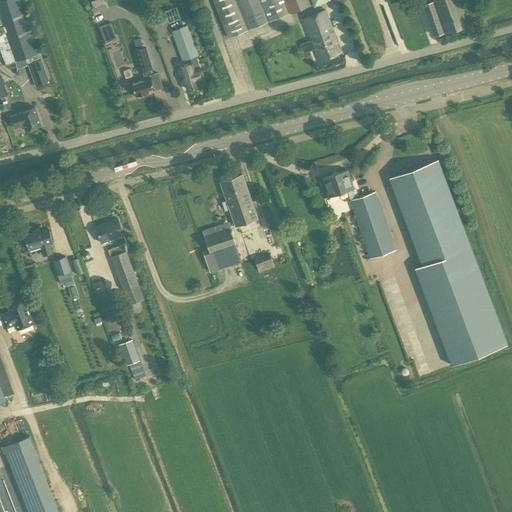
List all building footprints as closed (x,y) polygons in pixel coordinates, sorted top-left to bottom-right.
[(19,0),(2,0),(0,1),(0,18),(15,61),(30,56),(32,62),(40,59),(42,59),(40,52),(38,53),(19,0)] [(104,0),(95,0),(92,2),(94,8),(106,4),(104,0)] [(213,0),(225,36),(330,0),(213,0)] [(433,36),(467,24),(458,0),(432,0),(433,1),(422,5),(433,36)] [(311,49),(314,48),(319,61),(341,52),(325,10),(302,19),(311,41),(309,42),(308,43),(310,48),(311,49)] [(184,15),(178,17),(181,24),(187,22),(184,15)] [(111,23),(99,27),(105,43),(117,38),(111,23)] [(187,59),(189,58),(195,56),(198,55),(187,25),(176,29),(187,59)] [(140,39),(134,40),(136,48),(143,46),(140,39)] [(149,70),(152,69),(146,48),(135,51),(141,72),(142,72),(149,70)] [(189,58),(191,65),(181,68),(187,90),(198,87),(197,81),(203,79),(200,69),(199,67),(198,63),(195,56),(189,58)] [(32,62),(28,64),(36,86),(49,82),(40,59),(32,62)] [(129,69),(122,71),(125,80),(132,78),(129,69)] [(135,96),(148,92),(148,91),(162,87),(157,73),(151,75),(149,70),(142,72),(144,79),(131,83),(135,96)] [(0,84),(0,94),(1,97),(9,94),(6,83),(0,84)] [(25,130),(41,125),(34,107),(19,113),(10,116),(14,128),(23,125),(25,130)] [(450,364),(506,343),(437,159),(388,177),(421,265),(414,267),(450,364)] [(369,257),(394,249),(374,191),(359,197),(356,190),(354,190),(347,169),(322,178),(328,197),(346,191),(369,257)] [(242,174),(219,182),(226,201),(222,202),(225,210),(229,209),(234,225),(257,217),(242,174)] [(101,243),(123,234),(117,218),(95,226),(101,243)] [(212,253),(235,245),(229,227),(204,235),(210,253),(210,254),(212,253)] [(48,243),(51,243),(47,229),(24,236),(28,250),(40,246),(43,255),(51,252),(48,243)] [(111,256),(122,289),(128,305),(143,299),(123,244),(107,250),(110,257),(111,256)] [(241,261),(235,245),(212,253),(217,269),(241,261)] [(210,253),(204,254),(210,272),(217,269),(212,253),(210,254),(210,253)] [(257,267),(272,261),(269,253),(254,259),(257,267)] [(53,260),(58,275),(70,272),(65,256),(53,260)] [(70,272),(58,275),(61,284),(73,280),(70,272)] [(1,314),(6,327),(16,323),(18,328),(33,322),(24,299),(9,305),(11,311),(1,314)] [(132,340),(120,345),(127,366),(129,365),(140,361),(132,340)] [(140,361),(129,365),(135,380),(146,376),(140,361)] [(59,511),(30,436),(3,447),(28,511),(59,511)]
